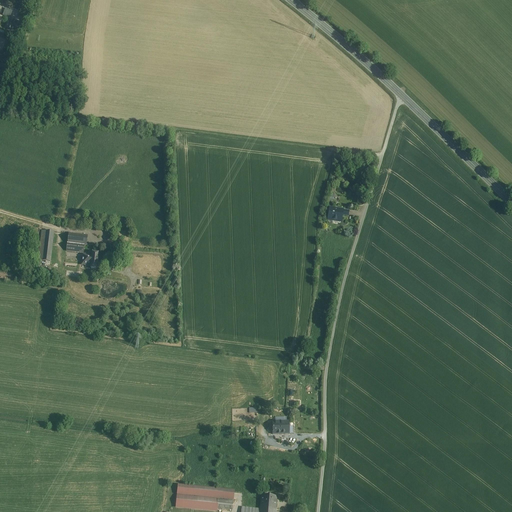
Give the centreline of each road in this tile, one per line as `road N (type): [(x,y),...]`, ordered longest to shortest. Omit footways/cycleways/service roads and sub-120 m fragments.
road 1 (unclassified): [(403,96),(333,331),(318,511)]
road 2 (track): [(382,155),(0,105)]
road 3 (secondary): [(403,96),(511,202)]
road 4 (secondary): [(291,0),(403,96)]
